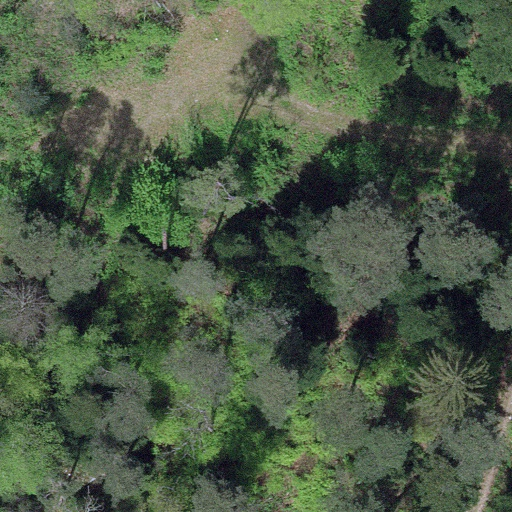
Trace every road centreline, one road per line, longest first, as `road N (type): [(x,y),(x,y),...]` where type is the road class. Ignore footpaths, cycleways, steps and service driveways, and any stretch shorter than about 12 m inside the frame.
road 1 (track): [(288,0),(267,42),(267,77),(284,104),(316,122),(511,147)]
road 2 (track): [(511,391),(471,511)]
